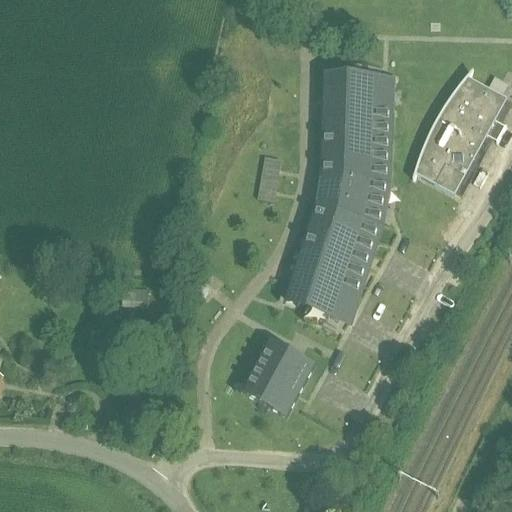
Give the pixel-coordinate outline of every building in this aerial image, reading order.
[(416,178),(454,199),(487,141),(497,146),(506,130),(495,124),(507,103),(501,101),(487,93),(463,80),(457,87),(449,98),(440,111),(433,122),(428,133),(421,151),(417,164),(413,182),(415,183),(416,178)] [(500,85),(494,82),(487,93),(501,101),(507,89),(500,85)] [(316,208),(285,302),(341,320),(371,227),(379,180),(383,85),(324,84),(321,181),(327,182),(323,205),(316,208)] [(277,184),(279,176),(280,171),(281,163),(265,160),(261,181),(277,184)] [(277,184),(261,181),(257,202),(273,205),(275,197),(276,193),(277,184)] [(193,291),(205,301),(213,292),(200,282),(193,291)] [(123,292),(123,310),(148,310),(148,292),(123,292)] [(286,356),(268,347),(242,396),(288,420),(314,371),(297,362),(300,356),(289,350),(286,356)] [(349,367),(345,383),(361,387),(366,371),(349,367)]
